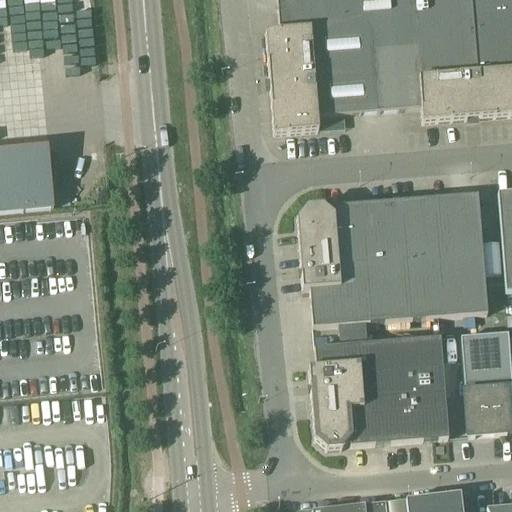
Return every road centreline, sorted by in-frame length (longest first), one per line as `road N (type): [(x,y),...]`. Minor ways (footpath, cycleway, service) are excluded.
road 1 (unclassified): [(288,487),(259,181),(511,159)]
road 2 (tertiary): [(206,495),(188,318),(162,208)]
road 3 (tertiary): [(162,208),(159,278),(180,497)]
road 4 (unclassified): [(288,487),(511,471)]
road 5 (tertiary): [(162,208),(143,0)]
